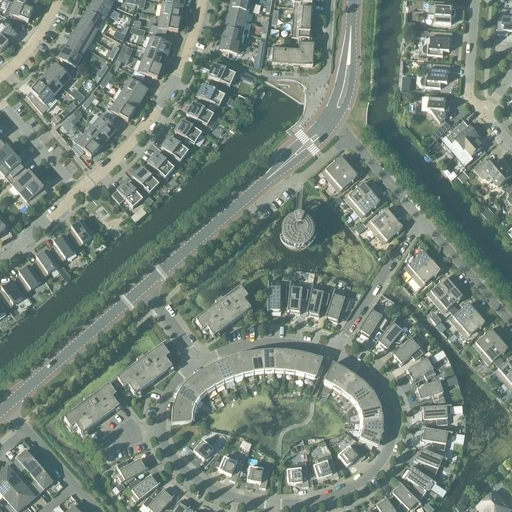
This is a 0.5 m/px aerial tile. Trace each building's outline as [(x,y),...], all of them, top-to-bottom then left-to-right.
[(16,0),(14,5),(33,12),(37,1),(34,0),(16,0)] [(93,0),(93,2),(111,9),(112,5),(112,2),(116,3),(116,0),(93,0)] [(163,0),(162,6),(182,10),(183,0),(163,0)] [(232,0),(230,9),(248,13),(252,15),(255,4),(250,3),(238,0),(232,0)] [(293,0),(293,10),(301,10),(302,4),(311,5),(311,4),(311,0),(293,0)] [(93,2),(87,13),(103,22),(111,9),(93,2)] [(435,19),(434,25),(451,26),(452,19),(454,19),(455,18),(456,16),(456,14),(454,12),(452,11),(453,5),(429,3),(429,18),(435,19)] [(293,10),(292,21),(310,22),(311,12),(313,12),(314,5),(311,4),(311,5),(302,4),(301,10),(293,10)] [(14,6),(9,16),(28,24),(33,12),(14,5),(14,6)] [(162,6),(160,18),(180,22),(182,10),(162,6)] [(511,6),(511,12),(503,11),(503,24),(498,23),(497,37),(508,37),(508,33),(511,33),(511,6)] [(230,9),(227,20),(245,24),(248,13),(230,9)] [(87,13),(81,23),(97,32),(103,22),(87,13)] [(150,27),(149,33),(153,34),(164,38),(167,32),(178,34),(180,22),(160,18),(158,29),(150,27)] [(227,20),(225,31),(242,35),(248,36),(249,32),(243,31),(245,24),(227,20)] [(291,39),(299,40),(299,39),(311,40),(312,33),(309,33),(310,22),(292,21),(291,39)] [(1,23),(0,24),(0,39),(7,46),(16,37),(1,23)] [(81,23),(75,32),(91,42),(97,32),(81,23)] [(130,34),(143,38),(145,33),(132,29),(130,34)] [(248,36),(242,35),(225,31),(222,41),(246,47),(248,36)] [(75,32),(70,42),(86,51),(91,42),(75,32)] [(428,57),(427,57),(443,58),(443,53),(450,53),(450,42),(452,42),(453,35),(431,34),(430,35),(428,33),(417,32),(417,40),(425,40),(428,37),(431,40),(431,46),(428,46),(428,47),(426,47),(425,48),(423,49),(423,51),(423,53),(424,55),(426,56),(428,57)] [(151,40),(147,51),(165,58),(170,47),(162,44),(164,38),(153,34),(151,40)] [(299,39),(299,40),(298,52),(268,50),(267,62),(272,62),(272,65),(293,67),(293,68),(298,68),(298,67),(312,68),(314,45),(311,45),(311,40),(299,39)] [(222,41),(219,52),(240,57),(242,56),(244,55),(246,47),(222,41)] [(70,42),(64,52),(80,61),(86,51),(70,42)] [(124,47),(120,54),(125,56),(128,49),(124,47)] [(147,51),(142,62),(161,69),(165,58),(147,51)] [(80,61),(64,52),(59,60),(75,69),(80,61)] [(125,56),(120,54),(117,61),(121,63),(125,56)] [(161,69),(142,62),(138,74),(157,81),(161,69)] [(55,66),(47,75),(62,89),(70,80),(71,81),(74,81),(78,75),(59,63),(55,67),(55,66)] [(213,66),(208,79),(229,88),(234,78),(251,85),(254,80),(232,71),(231,74),(213,66)] [(425,88),(425,89),(441,90),(441,85),(447,85),(448,74),(450,74),(451,67),(429,66),(425,69),(429,72),(428,78),(426,78),(426,79),(424,79),(422,80),(421,81),(421,83),(421,85),(422,87),(423,88),(425,88)] [(108,74),(104,80),(108,83),(112,77),(108,74)] [(47,75),(38,84),(53,98),(62,89),(47,75)] [(132,77),(123,92),(140,102),(147,92),(145,91),(147,85),(132,77)] [(108,83),(104,80),(99,87),(103,90),(108,83)] [(53,98),(38,84),(26,98),(42,116),(48,109),(45,107),(53,98)] [(203,87),(197,99),(218,109),(221,103),(234,110),(237,104),(235,103),(224,97),(215,93),(218,88),(211,84),(208,89),(203,87)] [(123,92),(117,102),(134,113),(140,102),(123,92)] [(92,95),(87,101),(91,104),(96,99),(92,95)] [(76,102),(79,105),(84,99),(81,96),(76,102)] [(238,97),(235,103),(237,104),(242,107),(245,101),(238,97)] [(447,114),(449,112),(449,110),(449,108),(448,107),(446,106),(446,100),(424,98),(423,113),(431,114),(440,125),(445,121),(445,114),(447,114)] [(91,104),(87,101),(81,107),(85,111),(91,104)] [(134,113),(117,102),(110,113),(128,123),(134,113)] [(73,104),(67,110),(70,114),(76,108),(73,104)] [(188,113),(186,116),(206,128),(211,131),(218,119),(213,117),(206,113),(193,105),(188,113)] [(70,114),(67,110),(61,115),(64,119),(70,114)] [(51,121),(55,126),(61,121),(56,116),(51,121)] [(72,116),(67,121),(70,124),(76,120),(72,116)] [(101,119),(92,128),(107,141),(115,132),(101,119)] [(70,124),(67,121),(60,126),(64,130),(70,124)] [(192,129),(182,122),(174,133),(194,146),(201,135),(197,132),(192,129)] [(445,139),(442,142),(465,168),(473,161),(471,159),(482,149),(477,142),(480,139),(470,128),(468,129),(463,123),(445,139)] [(446,125),(439,132),(443,137),(450,130),(446,125)] [(92,128),(84,137),(99,150),(107,141),(92,128)] [(81,134),(73,143),(76,146),(91,159),(99,150),(84,137),(81,134)] [(169,139),(161,149),(180,164),(188,153),(169,139)] [(435,143),(432,146),(436,151),(441,147),(436,142),(435,143)] [(0,145),(0,168),(14,156),(6,148),(5,149),(2,144),(0,145)] [(147,165),(165,180),(174,170),(156,155),(147,165)] [(0,168),(0,173),(8,183),(24,170),(20,165),(21,165),(14,156),(0,168)] [(322,175),(330,184),(349,168),(341,159),(334,162),(335,164),(322,175)] [(486,160),(474,171),(482,181),(486,180),(489,177),(493,181),(493,184),(496,187),(498,187),(499,188),(511,177),(511,176),(506,169),(505,170),(498,161),(491,167),(486,160)] [(174,164),(172,167),(180,174),(182,171),(174,164)] [(349,168),(330,184),(338,194),(351,183),(353,184),(357,177),(349,168)] [(8,183),(19,196),(36,182),(28,173),(27,174),(24,170),(8,183)] [(132,179),(149,196),(159,186),(157,185),(152,180),(142,170),(132,179)] [(464,174),(458,180),(463,185),(469,180),(464,174)] [(155,176),(152,180),(157,185),(160,182),(155,176)] [(36,182),(19,196),(31,209),(32,208),(36,204),(46,195),(42,191),(43,190),(36,182)] [(117,193),(116,193),(124,202),(124,201),(132,210),(142,201),(140,198),(127,184),(117,192),(117,193)] [(344,201),(352,210),(371,194),(363,185),(356,188),(357,190),(344,201)] [(116,193),(111,197),(119,206),(124,202),(116,193)] [(371,194),(352,210),(361,220),(373,209),(375,210),(380,203),(371,194)] [(143,195),(140,198),(149,208),(152,204),(143,195)] [(141,210),(130,219),(134,223),(144,214),(141,210)] [(488,210),(481,216),(486,221),(493,215),(488,210)] [(367,227),(375,236),(394,220),(386,211),(379,214),(380,216),(367,227)] [(0,216),(0,235),(5,231),(4,230),(9,226),(0,216)] [(297,220),(295,221),(293,221),(291,222),(290,222),(288,223),(287,224),(286,225),(286,226),(285,226),(285,227),(284,228),(284,229),(283,230),(283,231),(282,232),(282,233),(282,235),(282,236),(282,237),(282,238),(283,239),(283,241),(284,242),(284,243),(285,244),(286,246),(287,247),(289,248),(290,248),(291,249),(293,250),(295,250),(297,250),(299,250),(300,250),(302,249),(304,248),(305,247),(307,246),(308,245),(309,243),(310,242),(311,240),(311,239),(311,238),(311,236),(311,235),(311,234),(311,232),(311,231),(310,230),(310,229),(309,228),(309,227),(308,226),(307,224),(306,224),(304,222),(302,222),(300,221),(299,221),(297,220)] [(394,220),(375,236),(383,246),(396,235),(398,236),(402,229),(394,220)] [(74,228),(71,230),(72,231),(67,235),(77,250),(92,240),(93,239),(81,222),(74,228)] [(54,247),(49,250),(60,265),(75,255),(75,254),(63,238),(56,243),(53,245),(54,247)] [(57,270),(58,270),(46,253),(39,258),(36,260),(37,262),(32,265),(42,280),(57,270)] [(404,270),(412,279),(431,263),(423,253),(416,257),(417,259),(404,270)] [(407,256),(404,261),(409,264),(412,260),(407,256)] [(431,263),(412,279),(420,288),(433,277),(435,279),(439,272),(431,263)] [(40,285),(29,268),(21,273),(18,275),(19,277),(15,280),(25,295),(40,285)] [(427,296),(435,305),(454,289),(446,280),(439,283),(440,285),(427,296)] [(4,288),(1,291),(2,292),(0,293),(0,299),(8,311),(22,300),(22,301),(23,300),(11,283),(4,288)] [(297,286),(290,285),(290,284),(286,312),(290,313),(290,315),(300,316),(300,312),(299,312),(300,301),(306,302),(307,291),(301,291),(301,290),(297,290),(297,286)] [(267,285),(267,312),(271,312),(271,314),(280,314),(280,310),(279,310),(280,299),(286,300),(286,289),(286,286),(279,286),(279,285),(275,285),(268,285),(267,285)] [(242,287),(192,324),(193,325),(195,323),(202,332),(206,329),(213,338),(234,323),(250,311),(243,302),(247,299),(240,289),(243,287),(242,287)] [(306,315),(310,316),(309,317),(318,319),(319,315),(318,315),(321,305),(327,306),(329,296),(323,295),(323,294),(318,293),(319,290),(312,288),(312,287),(306,315)] [(454,289),(435,305),(443,315),(447,311),(453,306),(456,304),(458,305),(462,298),(454,289)] [(325,319),(329,320),(328,322),(337,325),(338,321),(337,321),(341,311),(346,312),(350,302),(344,301),(344,300),(340,299),(341,295),(334,293),(334,292),(325,319)] [(450,322),(458,331),(476,315),(468,305),(461,309),(462,311),(454,318),(450,322)] [(453,306),(447,311),(451,315),(456,310),(453,306)] [(374,308),(358,332),(362,334),(361,336),(369,341),(371,337),(370,337),(376,328),(381,331),(386,322),(381,319),(377,316),(379,313),(373,309),(374,308)] [(456,310),(451,315),(454,318),(462,311),(461,309),(458,312),(456,310)] [(476,315),(458,331),(466,341),(470,337),(476,331),(478,329),(480,331),(485,324),(476,315)] [(377,343),(380,346),(379,347),(386,353),(389,350),(388,349),(395,341),(399,345),(406,337),(401,333),(402,333),(398,330),(400,327),(395,323),(396,322),(395,321),(391,326),(388,330),(377,343)] [(476,331),(470,337),(473,341),(479,335),(476,331)] [(472,348),(480,357),(499,341),(491,331),(484,335),(485,337),(472,348)] [(416,347),(418,344),(414,339),(415,338),(414,338),(393,356),(395,359),(394,361),(400,368),(403,365),(402,364),(411,357),(414,362),(422,355),(419,351),(419,350),(416,347)] [(499,341),(480,357),(488,367),(493,362),(497,359),(501,355),(503,357),(507,350),(499,341)] [(165,360),(169,357),(162,348),(164,346),(164,345),(61,422),(64,420),(71,430),(75,427),(81,436),(118,408),(112,399),(116,396),(109,387),(117,381),(124,390),(128,387),(134,397),(171,369),(165,360)] [(431,358),(406,372),(408,376),(406,376),(411,385),(415,383),(414,382),(423,376),(426,382),(435,376),(432,371),(433,371),(430,367),(433,365),(446,358),(442,352),(431,358)] [(274,353),(262,354),(263,373),(274,373),(274,353)] [(286,354),(274,353),(274,373),(284,374),(286,354)] [(262,354),(250,355),(253,375),(254,375),(263,373),(262,354)] [(298,355),(286,354),(284,374),(295,375),(298,355)] [(250,355),(238,358),(243,377),(252,375),(253,375),(250,355)] [(310,358),(298,355),(295,375),(305,377),(310,358)] [(238,358),(226,361),(233,380),(243,377),(238,358)] [(322,362),(310,358),(305,377),(315,380),(322,362)] [(495,374),(503,383),(511,375),(511,358),(506,361),(507,363),(495,374)] [(226,361),(215,366),(223,384),(232,380),(233,380),(226,361)] [(215,366),(204,371),(214,389),(223,384),(215,366)] [(323,384),(333,389),(343,371),(332,366),(323,384)] [(204,371),(194,378),(205,394),(206,394),(214,389),(204,371)] [(333,389),(342,394),(353,378),(343,371),(333,389)] [(511,375),(503,383),(511,392),(511,391),(511,375)] [(194,378),(183,387),(199,400),(199,399),(205,395),(205,394),(194,378)] [(350,400),(350,401),(363,385),(353,378),(342,394),(343,395),(350,400)] [(417,394),(416,395),(418,404),(422,402),(422,401),(432,398),(434,404),(436,409),(446,408),(444,401),(442,395),(441,390),(444,389),(458,385),(455,378),(443,382),(443,381),(441,382),(440,382),(437,383),(416,390),(417,394)] [(356,406),(356,407),(373,395),(363,385),(350,401),(351,401),(356,406)] [(183,387),(176,399),(194,407),(198,401),(199,400),(183,387)] [(360,414),(360,415),(379,408),(373,395),(356,407),(357,408),(360,414)] [(176,399),(172,412),(192,416),(192,415),(194,408),(194,407),(176,399)] [(362,422),(362,423),(382,421),(379,408),(360,415),(361,415),(362,422)] [(422,414),(421,414),(421,423),(425,423),(425,422),(436,421),(436,427),(447,427),(446,421),(447,421),(446,416),(450,416),(462,415),(462,408),(451,408),(446,408),(436,409),(422,410),(422,414)] [(192,416),(172,412),(171,427),(191,425),(191,423),(191,416),(192,416)] [(362,431),(362,432),(372,434),(382,435),(382,421),(362,423),(362,424),(362,431)] [(434,445),(433,450),(444,452),(445,446),(446,442),(449,442),(450,435),(452,435),(424,430),(423,434),(421,434),(420,443),(424,444),(424,443),(434,445)] [(359,439),(359,441),(368,445),(366,448),(371,450),(372,447),(373,447),(375,440),(371,438),(372,434),(362,432),(362,433),(359,439)] [(198,447),(193,453),(203,462),(200,466),(205,470),(209,466),(217,456),(216,455),(207,447),(207,445),(206,443),(204,442),(202,442),(200,442),(199,444),(198,445),(198,447)] [(337,456),(337,458),(337,460),(338,462),(340,463),(342,463),(347,469),(348,468),(357,460),(360,463),(365,459),(362,456),(365,454),(361,449),(358,451),(352,445),(348,449),(342,454),(340,454),(339,455),(337,456)] [(25,453),(12,464),(20,474),(24,471),(29,477),(39,468),(32,461),(34,459),(28,451),(26,453),(25,453)] [(417,454),(413,462),(417,464),(418,463),(427,467),(425,473),(423,477),(432,483),(435,477),(437,471),(439,467),(443,468),(445,462),(446,462),(447,461),(420,451),(419,454),(417,454)] [(217,456),(209,466),(210,467),(213,468),(216,463),(219,457),(217,456)] [(312,468),(312,470),(312,472),(313,473),(315,474),(318,482),(331,477),(332,481),(338,479),(338,478),(342,476),(339,469),(335,471),(330,456),(317,460),(319,466),(317,465),(315,465),(314,466),(312,468)] [(216,463),(213,468),(219,470),(218,472),(231,478),(229,482),(235,484),(242,467),(229,462),(229,460),(227,459),(225,458),(223,459),(222,460),(221,461),(220,463),(221,465),(216,463)] [(121,485),(120,485),(120,486),(145,472),(144,469),(145,468),(141,460),(137,461),(138,462),(128,467),(125,462),(116,467),(119,472),(121,477),(118,478),(121,485)] [(12,464),(0,474),(0,477),(12,492),(21,484),(16,478),(20,474),(12,464)] [(285,477),(287,479),(288,486),(301,485),(302,489),(308,489),(308,487),(307,478),(305,464),(292,466),(293,471),(291,470),(289,470),(287,471),(286,472),(285,474),(285,476),(285,477)] [(39,468),(29,477),(34,482),(30,486),(39,496),(52,484),(52,483),(54,481),(48,474),(46,476),(39,468)] [(250,468),(248,469),(247,470),(246,472),(247,474),(247,475),(246,483),(260,485),(259,490),(265,491),(268,472),(255,470),(254,468),(252,468),(250,468)] [(409,472),(403,480),(407,482),(407,481),(416,487),(413,492),(412,493),(419,501),(421,498),(425,493),(428,489),(431,491),(435,486),(436,486),(412,470),(410,473),(409,472)] [(131,493),(134,496),(131,499),(136,504),(135,505),(157,488),(155,484),(156,483),(151,476),(147,478),(148,479),(140,486),(136,481),(128,488),(131,492),(131,493)] [(0,477),(0,496),(3,500),(12,492),(0,477)] [(21,484),(12,492),(26,507),(39,496),(30,486),(26,489),(21,484)] [(122,485),(112,491),(116,495),(125,489),(122,485)] [(393,497),(401,505),(397,509),(399,511),(408,511),(412,509),(414,511),(419,506),(420,507),(421,507),(401,487),(398,489),(396,488),(390,495),(393,498),(393,497)] [(142,506),(149,511),(161,511),(172,501),(169,498),(170,497),(163,490),(160,493),(161,494),(154,502),(150,498),(142,506)] [(12,492),(3,500),(8,505),(4,509),(6,511),(19,511),(26,507),(12,492)] [(476,508),(479,511),(508,511),(510,511),(494,493),(476,508)] [(393,511),(386,501),(383,503),(382,502),(374,507),(376,511),(377,510),(378,511),(393,511)] [(186,508),(178,503),(176,506),(176,507),(172,511),(187,511),(188,511),(185,509),(186,508)]
